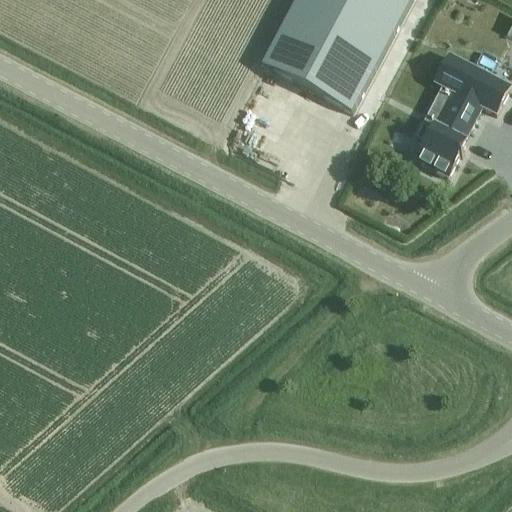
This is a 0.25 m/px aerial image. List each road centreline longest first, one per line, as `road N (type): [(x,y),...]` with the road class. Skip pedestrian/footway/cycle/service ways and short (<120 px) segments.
road 1 (tertiary): [(434,294),(0,69)]
road 2 (unclassified): [(136,511),(179,474),(240,456),(390,478),(463,472),(511,443)]
